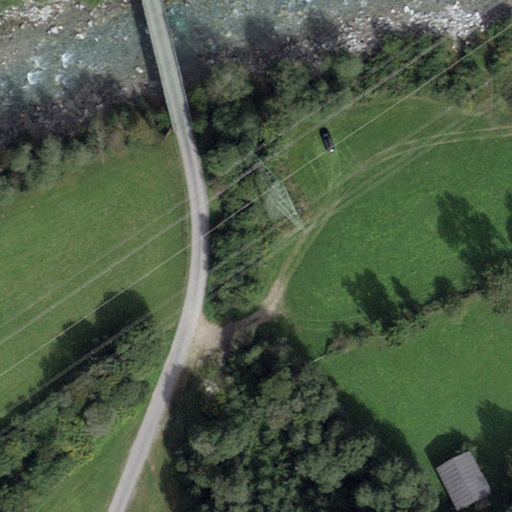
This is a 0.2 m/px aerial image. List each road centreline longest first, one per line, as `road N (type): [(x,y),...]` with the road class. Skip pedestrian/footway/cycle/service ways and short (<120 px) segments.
road 1 (track): [(117,511),(204,281),(163,0)]
road 2 (track): [(511,157),(204,281)]
